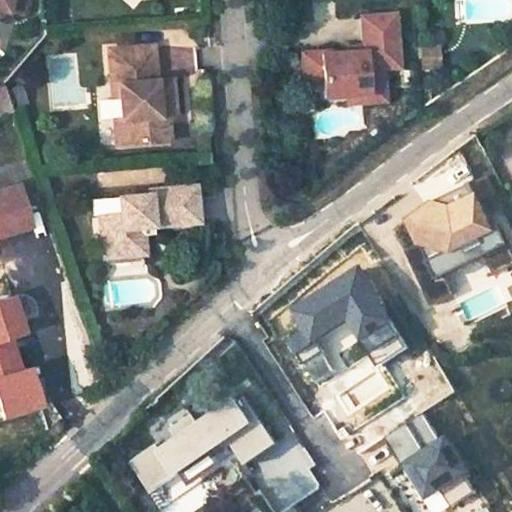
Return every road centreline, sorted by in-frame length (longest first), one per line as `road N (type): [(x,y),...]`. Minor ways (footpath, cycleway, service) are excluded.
road 1 (residential): [(9,511),(263,273)]
road 2 (residential): [(263,273),(511,89)]
road 3 (residential): [(263,273),(254,249),(230,0)]
